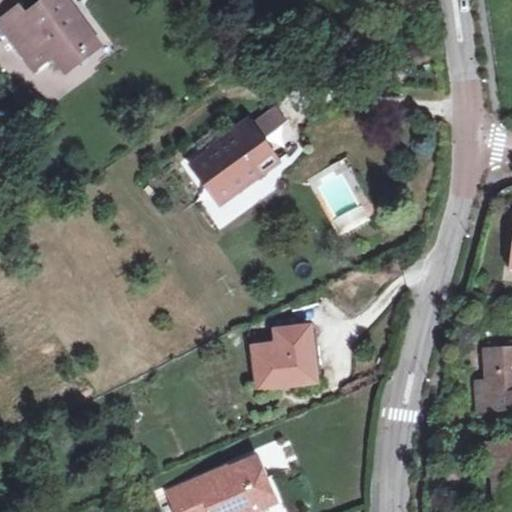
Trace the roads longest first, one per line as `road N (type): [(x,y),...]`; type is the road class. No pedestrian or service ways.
road 1 (unclassified): [(477,143),(411,382),(398,511)]
road 2 (unclassified): [(459,0),(477,143)]
